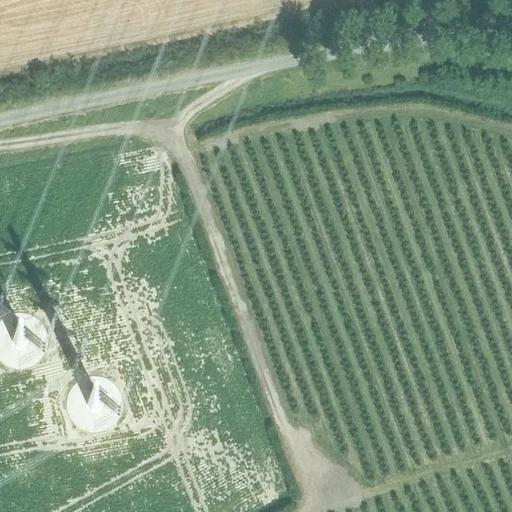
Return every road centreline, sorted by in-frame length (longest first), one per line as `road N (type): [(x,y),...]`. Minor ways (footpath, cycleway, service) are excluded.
road 1 (unclassified): [(0,126),(290,61),(452,37),(511,41)]
road 2 (track): [(0,149),(151,128),(178,134)]
